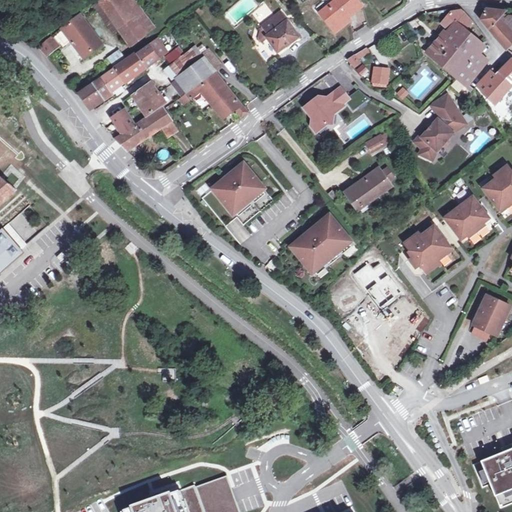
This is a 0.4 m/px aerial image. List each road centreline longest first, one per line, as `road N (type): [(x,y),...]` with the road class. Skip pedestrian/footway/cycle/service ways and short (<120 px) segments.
road 1 (tertiary): [(146,193),(318,328),(454,511)]
road 2 (residential): [(338,58),(146,193)]
road 3 (tertiary): [(0,40),(146,193)]
